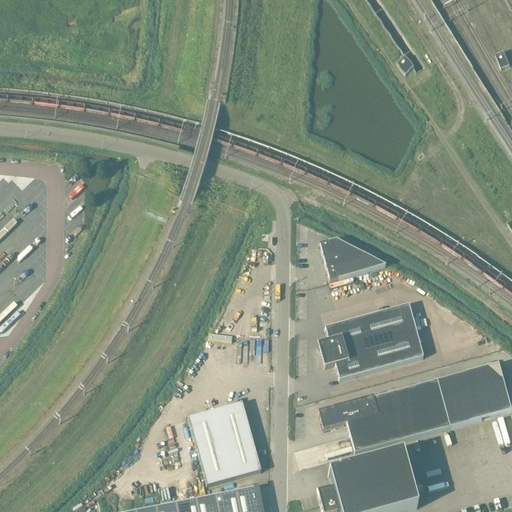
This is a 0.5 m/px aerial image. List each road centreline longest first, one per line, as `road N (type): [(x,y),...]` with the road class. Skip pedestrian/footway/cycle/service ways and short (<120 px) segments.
road 1 (unclassified): [(280,511),(279,201),(261,187),(144,150),(0,129)]
road 2 (track): [(178,0),(160,106),(326,162),(511,260)]
road 3 (unknown): [(314,328),(412,300),(423,306),(445,358),(441,368),(326,399),(317,383)]
road 4 (track): [(0,413),(93,282),(134,193),(144,150)]
road 5 (track): [(345,0),(511,244)]
road 6 (track): [(511,324),(336,211),(302,197),(280,204)]
road 7 (track): [(440,138),(457,121),(458,99),(397,0)]
road 8 (track): [(160,106),(0,82)]
